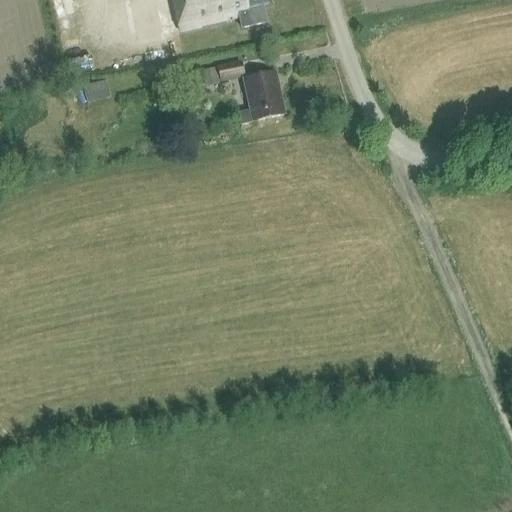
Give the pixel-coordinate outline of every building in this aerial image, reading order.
[(172,0),(179,30),(239,17),(242,28),(266,23),(262,6),(270,4),(269,0),(172,0)] [(245,78),(240,63),(218,67),(221,83),(245,78)] [(214,69),(201,72),(205,89),(218,86),(214,69)] [(275,73),(243,79),(250,113),(237,116),(239,125),(284,115),(275,73)] [(86,87),(90,102),(112,97),(109,81),(86,87)]
